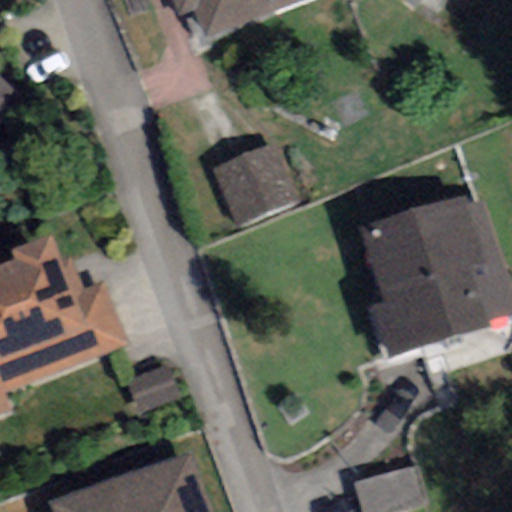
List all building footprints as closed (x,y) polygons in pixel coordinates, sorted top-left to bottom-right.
[(174,0),(190,41),(303,0),(174,0)] [(395,0),(456,37),(478,0),(395,0)] [(217,177),(233,227),(288,209),(271,159),(217,177)] [(472,284),(451,215),(372,239),(389,293),(370,298),(389,360),(473,334),(459,288),(472,284)] [(0,410),(0,390),(117,347),(94,283),(63,295),(46,251),(11,265),(15,277),(0,282),(0,411),(1,412),(0,410)] [(199,511),(183,468),(60,511),(199,511)]
